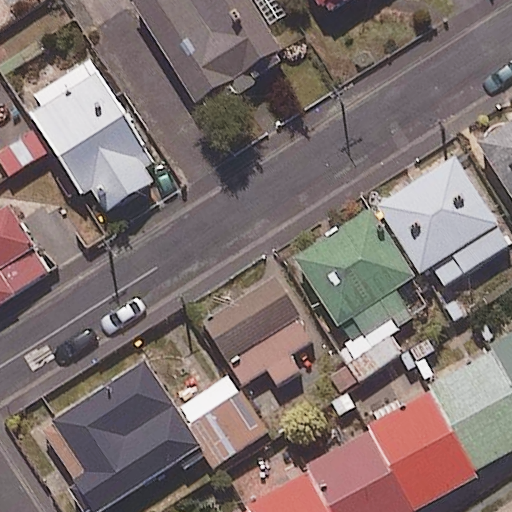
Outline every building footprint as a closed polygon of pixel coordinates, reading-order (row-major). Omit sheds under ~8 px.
[(291,63),(249,0),(144,0),(148,5),(136,13),(207,119),(291,63)] [(314,0),(326,18),(355,0),(314,0)] [(112,224),(160,194),(148,175),(158,168),(92,65),(29,105),(43,128),(37,132),(53,158),(56,156),(89,207),(97,201),(112,224)] [(511,130),(479,150),(511,206),(511,130)] [(53,158),(37,132),(0,155),(0,164),(12,184),(53,158)] [(511,253),(511,249),(459,163),(381,211),(425,283),(437,276),(448,293),(511,253)] [(0,303),(50,271),(7,204),(0,208),(0,303)] [(300,266),(352,350),(395,324),(401,334),(415,326),(399,299),(419,287),(377,218),(300,266)] [(226,300),(234,313),(211,328),(251,389),(272,375),(285,395),(309,379),(295,359),(317,345),(277,284),(255,299),(247,286),(226,300)] [(395,324),(352,350),(343,355),(363,387),(404,362),(391,341),(401,334),(395,324)] [(511,458),(511,350),(309,473),(314,480),(261,511),(438,511),(481,486),(477,480),(511,458)] [(180,416),(151,370),(44,438),(91,511),(120,511),(206,457),(218,476),(272,442),(234,382),(180,416)]
